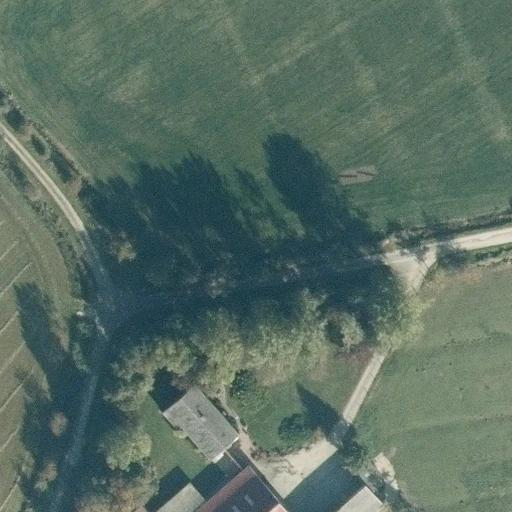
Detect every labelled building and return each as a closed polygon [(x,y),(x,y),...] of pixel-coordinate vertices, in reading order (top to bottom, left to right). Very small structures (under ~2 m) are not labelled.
[(194,381),(165,408),(160,411),(176,429),(180,425),(211,459),(224,447),(235,438),(240,433),(194,381)] [(224,447),(211,459),(228,479),(241,467),(224,447)] [(276,496),(247,463),(205,500),(192,511),(258,511),(275,497),(276,496)] [(153,511),(192,511),(205,500),(188,481),(153,511)] [(329,511),(366,511),(380,500),(363,481),(329,511)] [(288,511),(275,497),(258,511),(288,511)] [(142,511),(133,502),(122,511),(142,511)]
